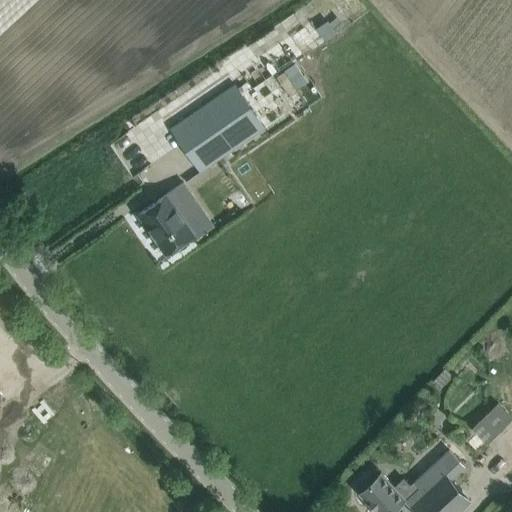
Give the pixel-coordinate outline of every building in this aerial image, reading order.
[(284,70),(276,75),(289,95),(298,89),(284,70)] [(261,125),(232,82),(169,125),(199,169),(261,125)] [(167,193),(139,212),(165,251),(194,232),(167,193)] [(506,424),(490,407),(471,426),(478,434),(469,442),(476,449),(485,440),(486,442),(506,424)] [(382,469),(358,491),(377,511),(388,511),(404,498),(417,511),(455,511),(472,498),(451,475),(461,465),(447,450),(412,482),(407,476),(403,480),(399,475),(392,481),(382,469)]
